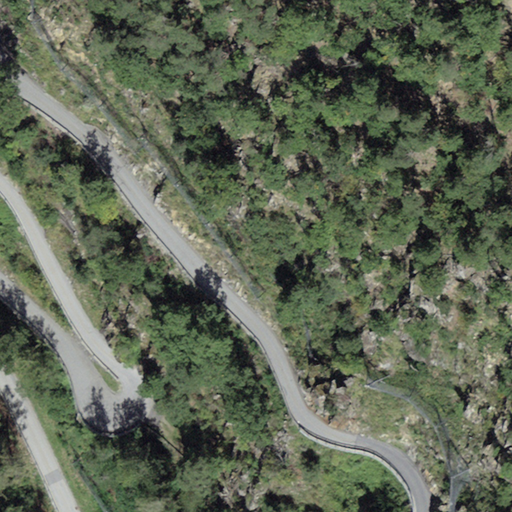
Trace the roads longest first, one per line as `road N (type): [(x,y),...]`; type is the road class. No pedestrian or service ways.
road 1 (unclassified): [(426,511),(429,492),(415,465),(385,447),(314,428),(281,357),(250,317),(197,272),(92,138),(0,64)]
road 2 (unclassified): [(0,181),(88,332),(138,395),(130,412),(114,414),(49,328),(0,282)]
road 3 (unclassified): [(0,373),(69,511)]
